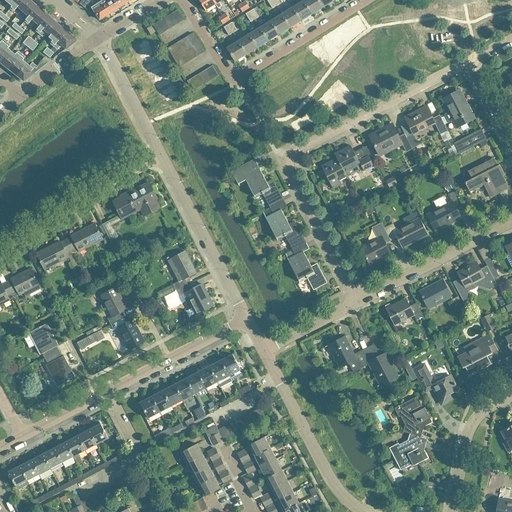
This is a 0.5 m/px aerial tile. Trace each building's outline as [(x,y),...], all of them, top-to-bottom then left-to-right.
[(16,0),(6,0),(9,2),(6,6),(10,9),(16,0)] [(28,0),(16,0),(10,9),(13,11),(17,6),(21,9),(28,0)] [(30,0),(28,0),(21,9),(25,13),(20,18),(24,21),(37,6),(30,0)] [(81,0),(79,3),(84,7),(90,0),(95,0),(98,3),(92,7),(99,19),(109,13),(101,0),(81,0)] [(114,0),(101,0),(109,13),(119,7),(114,0)] [(215,4),(212,0),(198,0),(205,10),(215,4)] [(245,0),(241,3),(245,10),(249,7),(245,0)] [(303,0),(292,7),(301,21),(311,14),(303,0)] [(317,0),(303,0),(311,14),(322,7),(317,0)] [(37,6),(24,21),(27,24),(32,19),(36,22),(44,12),(37,6)] [(301,21),(292,7),(281,14),(290,28),(301,21)] [(249,11),(254,19),(258,16),(253,8),(249,11)] [(178,22),(184,19),(177,9),(172,12),(178,22)] [(254,19),(249,11),(245,13),(250,21),(254,19)] [(39,25),(35,31),(39,34),(52,19),(44,12),(36,22),(39,25)] [(178,22),(172,12),(167,15),(173,25),(178,22)] [(225,12),(221,15),(226,22),(230,20),(225,12)] [(290,28),(281,14),(270,20),(279,34),(290,28)] [(173,25),(167,15),(162,18),(168,29),(173,25)] [(162,18),(158,21),(164,31),(168,29),(162,18)] [(59,25),(52,19),(39,34),(42,36),(46,31),(50,35),(59,25)] [(270,20),(259,27),(268,41),(279,34),(270,20)] [(158,21),(152,24),(156,31),(159,34),(164,31),(158,21)] [(227,24),(232,32),(237,30),(232,22),(227,24)] [(232,32),(227,24),(223,27),(228,35),(232,32)] [(59,25),(50,35),(54,38),(50,43),(53,46),(66,31),(59,25)] [(146,28),(150,34),(155,31),(151,25),(146,28)] [(268,41),(259,27),(248,34),(257,48),(268,41)] [(66,31),(53,46),(50,50),(47,47),(43,52),(49,57),(53,52),(54,53),(61,44),(66,48),(76,40),(66,31)] [(198,42),(192,33),(187,36),(192,45),(198,42)] [(257,48),(248,34),(237,41),(246,55),(257,48)] [(27,46),(32,39),(28,36),(23,43),(27,46)] [(192,45),(187,36),(182,39),(187,48),(192,45)] [(32,39),(27,46),(32,50),(38,44),(32,39)] [(182,39),(177,42),(183,51),(187,48),(182,39)] [(6,41),(0,49),(0,62),(1,63),(11,51),(7,48),(9,44),(6,41)] [(237,41),(226,47),(235,61),(246,55),(237,41)] [(177,42),(172,45),(178,54),(183,51),(177,42)] [(203,52),(198,42),(192,45),(198,55),(203,52)] [(178,54),(172,45),(167,48),(173,57),(178,54)] [(192,45),(187,48),(193,58),(198,55),(192,45)] [(193,58),(187,48),(183,51),(188,61),(193,58)] [(15,54),(11,51),(1,63),(9,69),(21,54),(17,51),(15,54)] [(188,61),(183,51),(178,54),(183,64),(188,61)] [(24,56),(21,54),(9,69),(16,75),(26,63),(22,59),(24,56)] [(183,64),(178,54),(173,57),(178,67),(183,64)] [(153,56),(146,61),(161,85),(164,83),(163,81),(168,78),(161,67),(160,68),(153,56)] [(26,63),(16,75),(23,81),(49,61),(45,58),(40,64),(39,63),(37,66),(32,62),(29,65),(26,63)] [(212,65),(207,68),(213,78),(218,75),(212,65)] [(207,68),(202,72),(208,81),(213,78),(207,68)] [(208,81),(202,72),(197,75),(203,84),(208,81)] [(176,85),(173,75),(165,78),(169,88),(176,85)] [(203,84),(197,75),(192,78),(198,87),(203,84)] [(158,94),(162,92),(156,78),(152,80),(158,94)] [(192,78),(187,81),(193,90),(198,87),(192,78)] [(165,99),(171,96),(167,89),(161,93),(165,99)] [(440,98),(447,112),(444,114),(448,122),(455,118),(460,126),(475,118),(467,103),(463,105),(461,101),(462,101),(456,90),(440,98)] [(426,106),(404,117),(413,134),(434,123),(440,134),(447,131),(439,115),(432,118),(426,106)] [(404,131),(409,128),(406,121),(400,123),(404,131)] [(398,137),(392,124),(369,135),(379,156),(402,144),(406,152),(412,149),(404,134),(398,137)] [(479,143),(486,139),(481,129),(454,143),(459,153),(479,143)] [(358,161),(353,151),(350,145),(334,153),(336,158),(346,177),(362,169),(363,171),(373,166),(368,156),(358,161)] [(336,158),(321,166),(332,188),(341,184),(339,180),(346,177),(336,158)] [(469,191),(483,184),(490,197),(503,190),(502,188),(508,185),(504,179),(506,178),(499,164),(497,165),(494,159),(468,172),(471,178),(464,182),(469,191)] [(266,182),(258,167),(254,160),(231,172),(238,184),(246,180),(255,197),(262,193),(268,205),(282,198),(272,179),(266,182)] [(119,215),(109,220),(101,224),(110,241),(117,237),(111,225),(123,219),(122,218),(139,209),(143,216),(159,208),(155,200),(158,199),(148,182),(112,201),(119,215)] [(435,231),(460,218),(457,211),(463,208),(454,190),(448,194),(452,201),(426,214),(435,231)] [(433,199),(436,206),(445,202),(441,195),(433,199)] [(350,210),(361,205),(357,197),(346,203),(350,210)] [(288,224),(280,209),(265,217),(277,239),(284,235),(291,247),(304,240),(294,221),(288,224)] [(392,223),(384,227),(390,240),(396,237),(402,248),(428,235),(419,217),(396,229),(392,223)] [(379,236),(360,246),(369,265),(380,259),(380,258),(384,256),(384,257),(390,254),(385,243),(390,240),(384,227),(381,222),(373,226),(379,236)] [(71,237),(66,239),(73,254),(78,251),(78,252),(103,239),(94,223),(71,235),(70,235),(71,237)] [(60,242),(59,241),(36,253),(35,253),(44,269),(67,257),(73,254),(66,239),(60,242)] [(196,272),(184,251),(171,258),(175,266),(171,267),(178,281),(172,284),(175,290),(187,284),(184,278),(196,272)] [(311,266),(303,251),(287,259),(299,281),(307,278),(313,289),(327,282),(316,263),(311,266)] [(484,260),(487,265),(494,278),(499,275),(489,257),(484,260)] [(480,269),(476,262),(457,272),(460,279),(454,282),(453,282),(464,303),(464,302),(463,300),(465,299),(468,291),(466,288),(477,282),(479,285),(486,288),(495,283),(496,285),(497,285),(494,278),(487,265),(480,269)] [(11,280),(6,282),(14,297),(19,294),(19,295),(23,293),(25,296),(40,288),(30,268),(29,268),(30,269),(11,278),(10,278),(11,280)] [(451,296),(442,279),(419,291),(428,308),(451,296)] [(1,285),(1,283),(0,284),(0,304),(9,300),(9,299),(14,297),(6,282),(1,285)] [(187,284),(175,290),(178,296),(184,293),(192,307),(195,305),(199,312),(213,305),(202,283),(190,289),(187,284)] [(100,295),(104,303),(100,305),(103,311),(107,309),(112,317),(107,319),(110,324),(124,317),(121,312),(127,309),(115,287),(100,295)] [(181,303),(178,296),(175,290),(163,296),(170,309),(181,303)] [(458,311),(464,308),(458,296),(451,299),(458,311)] [(409,306),(406,301),(405,298),(397,302),(398,303),(387,309),(386,308),(386,309),(394,324),(413,314),(415,319),(422,315),(416,302),(409,306)] [(487,331),(495,327),(488,314),(480,318),(487,331)] [(124,317),(110,324),(113,330),(117,327),(129,349),(144,341),(132,319),(127,322),(124,317)] [(58,345),(46,323),(41,326),(38,327),(29,332),(40,354),(42,353),(44,358),(59,351),(56,346),(58,345)] [(511,331),(503,336),(511,352),(511,331)] [(489,334),(483,337),(463,347),(466,352),(457,356),(463,367),(465,366),(469,374),(490,363),(486,355),(491,353),(497,350),(489,334)] [(354,353),(347,342),(345,336),(346,336),(346,335),(325,346),(325,347),(329,345),(330,347),(327,348),(338,368),(339,367),(348,362),(353,371),(366,364),(366,363),(365,363),(364,361),(366,360),(361,350),(354,353)] [(372,344),(361,350),(366,360),(364,361),(365,363),(366,363),(366,364),(366,363),(367,362),(379,385),(399,375),(387,352),(379,356),(372,344)] [(59,351),(44,358),(47,364),(46,365),(57,386),(67,381),(69,380),(75,377),(63,355),(62,356),(59,351)] [(232,354),(221,360),(229,375),(240,370),(241,372),(232,354)] [(209,366),(217,381),(220,387),(232,380),(229,375),(221,360),(219,357),(212,361),(214,363),(209,366)] [(411,380),(416,378),(408,361),(403,364),(411,380)] [(450,375),(442,380),(440,376),(433,380),(424,362),(413,368),(425,391),(433,387),(441,404),(452,399),(449,394),(458,389),(450,375)] [(217,381),(209,366),(198,372),(206,387),(217,381)] [(198,372),(186,378),(194,393),(206,387),(198,372)] [(186,378),(175,384),(183,399),(194,393),(186,378)] [(175,384),(163,390),(171,405),(183,399),(175,384)] [(248,385),(237,390),(238,393),(240,397),(252,391),(248,385)] [(163,390),(162,390),(161,388),(151,394),(152,396),(160,411),(161,415),(173,409),(171,405),(163,390)] [(240,397),(238,393),(230,397),(232,401),(240,397)] [(160,411),(152,396),(139,402),(149,420),(148,417),(160,411)] [(420,437),(420,436),(424,426),(432,422),(424,407),(423,408),(417,396),(394,407),(399,417),(401,416),(405,424),(403,431),(409,433),(420,437)] [(260,407),(255,410),(260,420),(265,418),(260,407)] [(260,420),(255,410),(250,412),(255,423),(260,420)] [(198,419),(206,415),(203,411),(196,415),(198,419)] [(255,423),(250,412),(244,415),(250,426),(255,423)] [(244,415),(239,418),(244,429),(250,426),(244,415)] [(186,425),(194,421),(192,417),(184,421),(186,425)] [(239,418),(234,421),(239,431),(244,429),(239,418)] [(234,421),(228,424),(234,434),(239,431),(234,421)] [(96,444),(108,438),(99,422),(99,423),(88,429),(96,444)] [(175,431),(183,427),(180,423),(173,427),(175,431)] [(228,424),(223,426),(229,437),(234,434),(228,424)] [(219,432),(215,425),(205,431),(212,446),(223,440),(219,432)] [(511,425),(500,431),(506,441),(503,443),(507,451),(511,448),(511,425)] [(223,426),(218,429),(223,440),(229,437),(223,426)] [(157,441),(171,433),(168,428),(154,435),(157,441)] [(88,429),(77,435),(85,450),(96,444),(88,429)] [(409,433),(407,440),(399,444),(398,443),(389,447),(400,470),(412,464),(413,465),(428,458),(423,449),(427,439),(420,436),(420,437),(409,433)] [(77,435),(65,441),(73,456),(76,462),(81,460),(78,454),(85,450),(77,435)] [(270,448),(264,436),(248,445),(254,456),(270,448)] [(65,441),(54,447),(62,462),(73,456),(65,441)] [(202,454),(196,443),(181,452),(187,463),(202,454)] [(62,462),(54,447),(42,453),(50,468),(62,462)] [(270,448),(254,456),(260,467),(276,459),(270,448)] [(50,468),(42,453),(31,459),(39,474),(50,468)] [(202,454),(187,463),(192,474),(208,465),(202,454)] [(108,466),(119,460),(117,456),(105,462),(108,466)] [(39,474),(31,459),(19,465),(27,480),(39,474)] [(222,463),(220,459),(213,463),(215,467),(222,463)] [(276,459),(260,467),(265,478),(281,470),(276,459)] [(105,462),(94,468),(96,472),(108,466),(105,462)] [(27,480),(19,465),(7,471),(15,487),(27,480)] [(214,476),(208,465),(192,474),(198,485),(214,476)] [(94,468),(83,474),(85,478),(96,472),(94,468)] [(228,474),(226,470),(218,474),(220,478),(228,474)] [(281,470),(265,478),(271,489),(287,481),(281,470)] [(85,478),(83,474),(71,480),(73,484),(85,478)] [(128,476),(122,479),(128,489),(133,487),(128,476)] [(220,488),(214,476),(198,485),(204,496),(213,491),(220,488)] [(122,479),(117,482),(123,492),(128,489),(122,479)] [(73,484),(71,480),(60,486),(62,490),(73,484)] [(287,481),(271,489),(277,500),(293,492),(287,481)] [(117,482),(112,484),(117,495),(123,492),(117,482)] [(117,495),(112,484),(107,487),(112,498),(117,495)] [(60,486),(48,492),(50,496),(62,490),(60,486)] [(107,487),(101,490),(107,500),(112,498),(107,487)] [(107,500),(101,490),(96,493),(102,503),(107,500)] [(259,490),(251,494),(254,498),(259,495),(261,494),(259,490)] [(48,492),(37,498),(39,502),(50,496),(48,492)] [(293,492),(277,500),(283,511),(299,503),(293,492)] [(102,503),(96,493),(91,495),(96,506),(102,503)] [(96,506),(91,495),(86,498),(91,509),(96,506)] [(208,508),(202,497),(196,500),(202,511),(208,508)] [(39,502),(37,498),(27,503),(30,507),(39,502)] [(91,509),(86,498),(80,501),(86,511),(91,509)] [(511,511),(511,501),(498,499),(495,511),(511,511)] [(196,500),(190,503),(194,511),(199,511),(202,511),(196,500)] [(194,511),(190,503),(184,506),(187,511),(194,511)] [(303,511),(299,503),(283,511),(303,511)]
